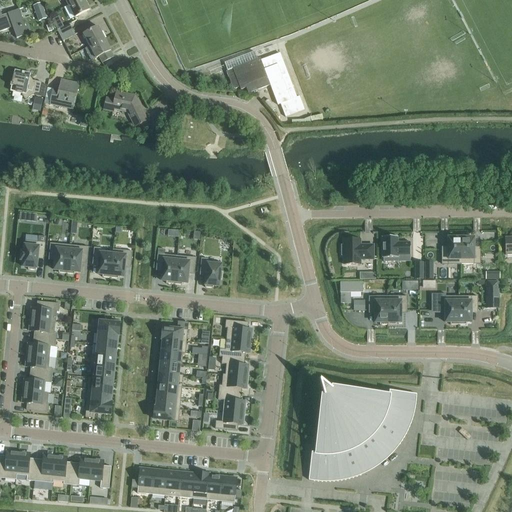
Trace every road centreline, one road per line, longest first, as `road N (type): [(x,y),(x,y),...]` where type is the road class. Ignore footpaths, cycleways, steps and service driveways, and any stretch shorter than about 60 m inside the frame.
road 1 (unclassified): [(293,215),(261,122),(174,90),(118,0)]
road 2 (residential): [(3,432),(265,458)]
road 3 (residential): [(280,312),(18,287)]
road 4 (unclassified): [(511,364),(348,349),(326,331),(315,304)]
road 5 (residential): [(293,215),(511,213)]
road 6 (unclassified): [(265,458),(280,312)]
road 7 (residential): [(18,287),(3,432)]
